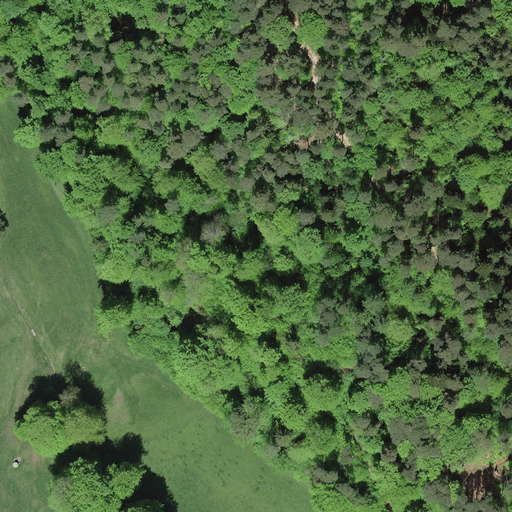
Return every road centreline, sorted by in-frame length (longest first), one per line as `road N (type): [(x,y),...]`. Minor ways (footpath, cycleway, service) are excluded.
road 1 (track): [(283,0),(371,179),(434,256),(435,313)]
road 2 (track): [(511,370),(468,330),(361,270),(324,262)]
